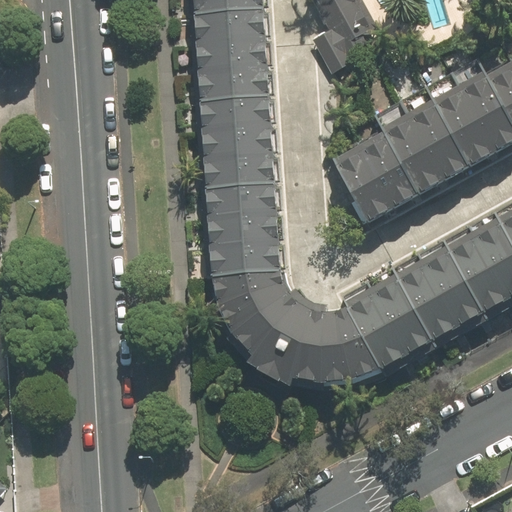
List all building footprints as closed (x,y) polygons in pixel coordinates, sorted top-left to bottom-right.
[(264,19),(262,0),(193,0),(195,23),(264,19)] [(316,0),(315,1),(331,32),(314,41),(331,74),(357,61),(353,54),(365,48),(360,38),(370,33),(352,0),(316,0)] [(269,106),(264,19),(195,23),(201,111),(269,106)] [(511,125),(511,70),(489,82),(511,125)] [(469,172),(511,149),(511,125),(489,82),(436,110),(469,172)] [(275,194),(269,106),(201,111),(206,198),(275,194)] [(417,200),(469,172),(436,110),(384,139),(417,200)] [(364,228),(417,200),(384,139),(331,167),(364,228)] [(281,281),(275,194),(206,198),(212,286),(281,281)] [(511,248),(511,206),(494,216),(511,248)] [(485,319),(511,304),(511,248),(494,216),(443,244),(485,319)] [(434,348),(485,319),(443,244),(392,273),(434,348)] [(383,376),(434,348),(392,273),(341,301),(349,315),(383,376)] [(383,376),(349,315),(336,320),(325,322),(313,319),(299,311),(290,302),(284,291),(281,281),(212,286),(218,311),(231,339),(249,365),(290,386),(319,391),(348,387),(383,376)]
